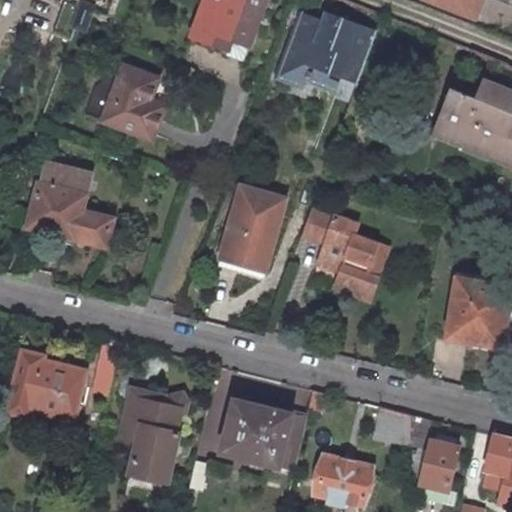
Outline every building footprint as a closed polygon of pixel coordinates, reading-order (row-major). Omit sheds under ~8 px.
[(104,11),(108,0),(61,0),(78,7),(89,10),(103,16),(104,11)] [(200,0),(192,23),(247,44),(262,0),(200,0)] [(429,0),(467,16),(473,0),(429,0)] [(75,15),(86,19),(89,10),(78,7),(75,15)] [(322,23),(301,16),(282,71),(302,79),(305,73),(325,79),(330,66),(342,70),(355,75),(372,32),(325,15),(322,23)] [(111,31),(88,23),(84,30),(108,39),(111,31)] [(247,44),(192,23),(186,40),(240,59),(247,44)] [(84,30),(81,41),(105,49),(108,39),(84,30)] [(155,75),(120,62),(100,118),(151,136),(161,112),(143,106),(147,96),(155,75)] [(355,75),(342,70),(332,95),(346,100),(355,75)] [(474,95),(450,85),(431,131),(456,141),(458,138),(486,149),(484,154),(511,165),(511,137),(506,135),(509,128),(511,129),(511,115),(511,116),(511,115),(511,88),(482,76),(474,95)] [(143,106),(161,112),(165,102),(147,96),(143,106)] [(71,235),(102,243),(109,215),(78,208),(80,197),(82,193),(87,172),(42,160),(37,182),(34,181),(25,216),(23,224),(30,225),(71,235)] [(362,268),(372,240),(349,231),(353,221),(307,203),(297,231),(320,240),(316,252),(336,260),(334,268),(328,282),(365,296),(373,272),(362,268)] [(272,223),(228,210),(212,267),(258,278),(272,223)] [(71,235),(30,225),(28,234),(69,244),(71,235)] [(362,268),(373,272),(383,243),(372,240),(362,268)] [(336,260),(316,252),(313,260),(334,268),(336,260)] [(505,285),(451,275),(439,336),(494,346),(505,285)] [(511,306),(511,286),(505,285),(494,346),(504,347),(511,306)] [(98,335),(87,386),(102,390),(113,338),(98,335)] [(75,368),(33,357),(34,351),(13,346),(0,403),(0,405),(20,410),(19,414),(36,418),(39,406),(65,413),(75,368)] [(164,385),(128,377),(116,426),(133,429),(121,478),(159,488),(183,392),(176,382),(164,385)] [(300,406),(315,410),(321,391),(304,387),(300,406)] [(269,408),(227,397),(214,446),(241,453),(254,456),(285,464),(299,410),(270,403),(269,408)] [(373,404),(366,434),(402,444),(402,412),(373,404)] [(410,446),(416,448),(424,418),(402,412),(402,444),(410,446)] [(430,439),(425,438),(422,450),(414,480),(413,483),(418,484),(414,497),(433,501),(436,489),(441,490),(453,446),(447,444),(449,438),(432,433),(430,439)] [(511,505),(511,440),(486,434),(478,468),(483,469),(480,484),(496,488),(494,501),(511,505)] [(416,448),(410,446),(402,477),(414,480),(422,450),(416,448)] [(254,456),(241,453),(239,461),(252,464),(254,456)] [(349,511),(363,464),(315,453),(305,490),(319,494),(315,510),(321,511),(349,511)] [(196,486),(202,460),(187,456),(181,482),(196,486)] [(436,489),(433,501),(445,504),(449,491),(441,490),(436,489)] [(462,511),(485,511),(487,507),(465,502),(462,511)]
